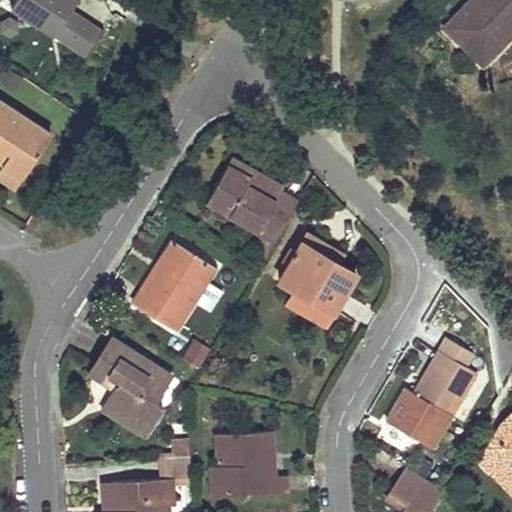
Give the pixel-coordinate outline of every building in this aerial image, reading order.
[(79,2),(75,0),(19,0),(13,11),(86,58),(103,32),(72,13),(79,2)] [(511,0),(471,0),(471,1),(474,3),(447,31),(460,44),(464,40),(483,58),(510,30),(511,32),(511,0)] [(0,160),(4,164),(22,176),(50,134),(0,100),(0,160)] [(80,117),(68,136),(76,141),(85,126),(87,122),(80,117)] [(232,157),(219,180),(206,202),(275,240),(298,201),(281,191),(283,187),(232,157)] [(0,169),(0,180),(13,189),(22,176),(4,164),(0,169)] [(346,253),(310,232),(305,240),(341,261),(346,253)] [(169,258),(179,243),(172,239),(154,268),(160,272),(169,258)] [(360,272),(351,267),(341,261),(305,240),(283,279),(298,288),(337,311),(360,272)] [(179,243),(169,258),(160,272),(154,268),(132,303),(175,332),(215,266),(179,243)] [(254,243),(246,257),(260,266),(268,251),(254,243)] [(337,311),(298,288),(289,304),(328,327),(337,311)] [(106,401),(128,414),(149,428),(163,406),(153,399),(166,379),(143,364),(146,359),(112,337),(90,372),(105,381),(110,372),(120,379),(114,388),(106,401)] [(451,415),(463,394),(476,372),(465,365),(472,352),(447,337),(414,393),(451,415)] [(192,339),(181,358),(198,369),(210,350),(192,339)] [(105,381),(114,388),(120,379),(110,372),(105,381)] [(128,414),(106,401),(102,408),(144,435),(149,428),(128,414)] [(507,428),(503,433),(500,438),(495,435),(479,459),(494,475),(511,457),(511,411),(501,422),(507,428)] [(503,433),(507,428),(501,422),(495,435),(500,438),(503,433)] [(287,474),(278,475),(269,475),(268,453),(273,453),(272,430),(216,432),(218,465),(224,464),(226,495),(289,491),(287,474)] [(174,457),(190,457),(189,439),(173,440),(174,457)] [(96,511),(168,511),(168,504),(173,504),(172,477),(191,476),(190,457),(174,457),(158,458),(159,477),(110,480),(111,502),(121,502),(122,509),(104,511),(96,511)] [(511,492),(511,457),(494,475),(511,492)] [(226,495),(224,464),(218,465),(211,465),(212,495),(226,495)] [(424,511),(441,489),(438,485),(407,466),(386,497),(404,509),(401,511),(424,511)] [(121,502),(111,502),(110,480),(102,480),(104,511),(122,509),(121,502)]
